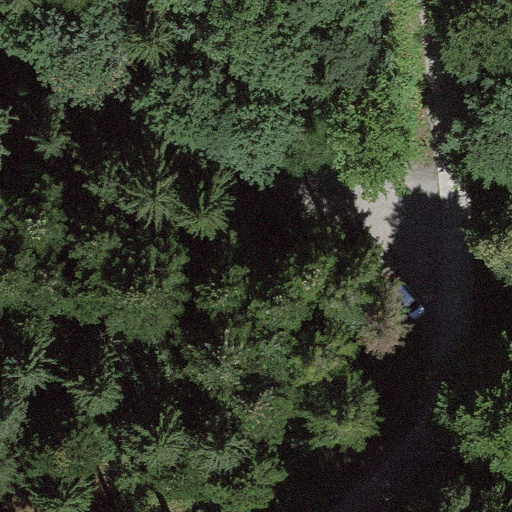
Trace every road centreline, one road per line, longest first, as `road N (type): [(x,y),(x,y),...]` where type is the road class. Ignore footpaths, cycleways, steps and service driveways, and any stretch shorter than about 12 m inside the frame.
road 1 (unclassified): [(441,0),(461,205),(459,306),(423,419),(352,511)]
road 2 (track): [(459,306),(0,114)]
